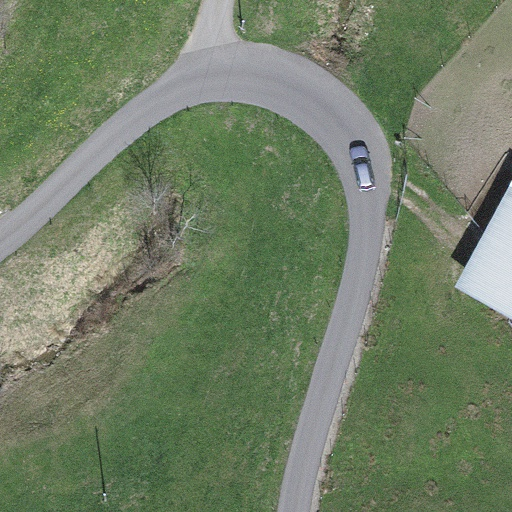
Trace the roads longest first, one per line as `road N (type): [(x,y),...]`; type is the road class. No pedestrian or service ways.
road 1 (unclassified): [(286,511),(328,259),(348,211),(342,146),(286,94),(210,69)]
road 2 (unclassified): [(210,69),(162,81),(110,112),(0,235)]
